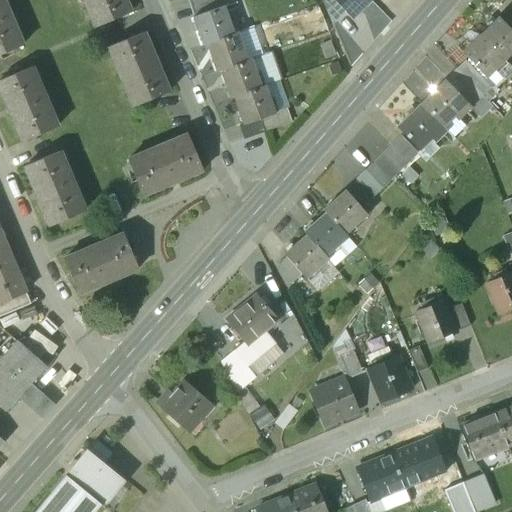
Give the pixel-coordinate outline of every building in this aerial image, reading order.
[(2,0),(0,0),(0,54),(22,46),(2,0)] [(82,0),(94,28),(130,13),(124,0),(82,0)] [(211,0),(190,7),(194,17),(224,6),(224,7),(227,6),(224,0),(211,0)] [(333,0),(324,0),(323,2),(332,25),(333,24),(332,24),(345,12),(346,13),(346,12),(333,0)] [(333,0),(346,12),(352,18),(370,0),(333,0)] [(194,17),(193,17),(203,45),(202,45),(202,46),(207,44),(237,34),(238,33),(234,34),(224,8),(225,8),(224,7),(224,6),(194,17)] [(511,32),(498,18),(479,35),(503,60),(511,52),(511,32)] [(143,33),(107,48),(132,108),(168,92),(143,33)] [(237,34),(207,44),(216,71),(215,71),(216,72),(251,60),(251,59),(247,60),(237,34)] [(503,60),(479,35),(461,53),(486,78),(503,60)] [(251,60),(216,72),(216,73),(220,71),(229,97),(229,98),(229,99),(265,86),(264,85),(260,87),(251,61),(251,60)] [(490,89),(464,62),(455,70),(481,97),(490,89)] [(57,127),(32,68),(0,81),(0,91),(21,142),(57,127)] [(481,97),(455,70),(444,81),(469,108),(481,97)] [(469,108),(444,81),(420,104),(442,127),(453,117),(456,120),(469,108)] [(265,86),(229,99),(233,98),(243,122),(242,123),(243,124),(259,118),(274,113),(274,112),(273,112),(264,87),(265,87),(265,86)] [(442,127),(420,104),(395,128),(418,151),(430,139),(433,142),(445,131),(442,127)] [(259,118),(244,123),(244,124),(239,126),(244,137),(263,130),(259,118)] [(187,135),(127,160),(142,196),(202,171),(187,135)] [(416,154),(399,136),(399,137),(400,138),(392,146),(391,145),(390,145),(407,163),(416,154)] [(407,163),(390,145),(390,146),(391,147),(383,155),(381,154),(381,155),(398,172),(407,163)] [(59,152),(24,167),(49,227),(84,212),(59,152)] [(398,172),(381,155),(380,155),(382,157),(374,164),(373,163),(372,163),(389,180),(398,172)] [(389,180),(372,163),(372,164),(373,165),(366,172),(364,171),(381,189),(389,180)] [(381,189),(364,171),(363,172),(365,173),(357,181),(356,180),(355,180),(372,197),(381,189)] [(344,191),(343,192),(344,193),(323,211),(323,210),(322,211),(347,239),(347,238),(344,235),(365,217),(366,216),(344,191)] [(347,239),(322,211),(325,214),(304,233),(304,232),(303,233),(327,260),(328,260),(325,257),(346,239),(347,239)] [(327,260),(303,233),(305,236),(284,255),(283,256),(285,258),(300,275),(305,280),(306,279),(326,261),(327,261),(327,260)] [(511,233),(498,240),(509,266),(511,264),(511,233)] [(122,235),(63,260),(77,295),(137,270),(122,235)] [(7,251),(0,253),(0,278),(16,272),(7,251)] [(300,275),(285,258),(275,268),(285,288),(300,275)] [(0,278),(0,316),(1,317),(0,315),(0,303),(25,294),(16,272),(0,278)] [(511,273),(485,283),(498,314),(511,308),(511,273)] [(25,294),(0,303),(0,315),(1,317),(29,305),(25,294)] [(256,296),(226,321),(244,343),(247,346),(264,333),(277,321),(256,296)] [(454,332),(442,301),(415,312),(427,343),(454,332)] [(469,326),(460,304),(449,309),(458,331),(469,326)] [(247,368),(275,347),(264,333),(247,346),(244,343),(235,351),(247,368)] [(42,366),(17,344),(4,359),(29,381),(42,366)] [(418,347),(407,352),(416,374),(427,369),(418,347)] [(247,368),(235,351),(219,362),(237,394),(254,379),(247,368)] [(352,351),(335,358),(344,380),(361,374),(352,351)] [(397,358),(366,370),(379,403),(410,391),(397,358)] [(0,363),(0,406),(12,394),(15,397),(29,381),(4,359),(0,363)] [(342,379),(313,391),(310,397),(323,427),(357,412),(342,379)] [(211,406),(184,383),(173,396),(169,392),(157,406),(188,432),(211,406)] [(286,406),(273,424),(283,432),(296,413),(286,406)] [(511,406),(493,414),(506,446),(511,444),(511,406)] [(228,444),(244,433),(229,413),(213,425),(228,444)] [(493,414),(458,428),(472,461),(506,446),(493,414)] [(417,445),(391,456),(404,488),(430,478),(417,445)] [(121,482),(86,452),(77,463),(76,462),(68,471),(70,472),(69,473),(71,474),(103,500),(105,502),(121,482)] [(391,456),(357,470),(370,502),(404,488),(391,456)] [(455,467),(443,472),(451,490),(462,486),(455,467)] [(91,511),(97,505),(98,506),(103,500),(71,474),(68,479),(65,477),(63,478),(64,479),(37,511),(91,511)] [(482,474),(463,483),(472,506),(491,497),(482,474)] [(325,511),(315,487),(289,498),(294,511),(325,511)] [(294,511),(289,498),(255,511),(294,511)] [(155,511),(157,510),(144,499),(131,511),(155,511)] [(368,511),(365,503),(352,508),(353,511),(368,511)]
